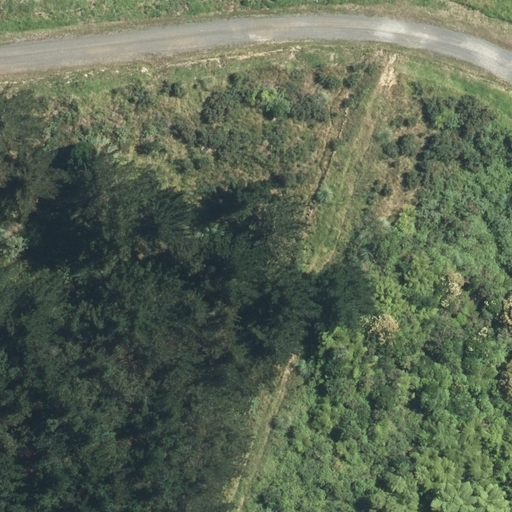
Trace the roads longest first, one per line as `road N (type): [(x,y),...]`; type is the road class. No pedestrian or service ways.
road 1 (track): [(227,511),(337,181),(410,7)]
road 2 (track): [(511,48),(391,0)]
